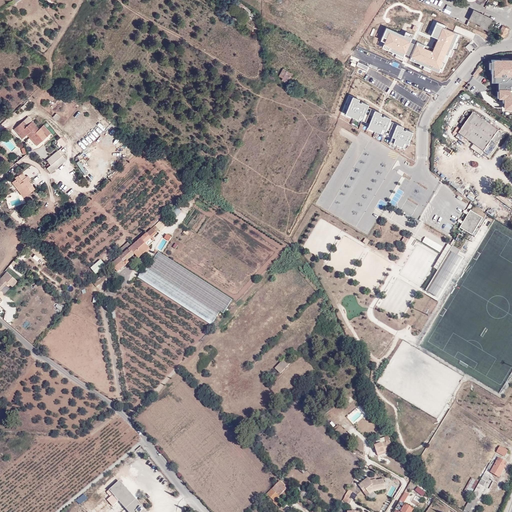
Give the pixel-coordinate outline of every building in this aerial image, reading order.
[(436,0),(434,0),(433,7),(440,9),(443,2),(436,0)] [(450,9),(453,4),(446,1),(443,7),(450,9)] [(250,15),(254,18),(257,14),(254,13),(241,3),(238,6),(249,15),(250,15)] [(472,11),(468,22),(488,30),(493,19),(472,11)] [(505,36),(508,29),(503,26),(499,33),(505,36)] [(502,101),(502,113),(511,112),(511,61),(491,62),(491,85),(497,85),(497,101),(502,101)] [(286,83),(292,73),(283,69),(279,76),(283,78),(282,80),(286,83)] [(481,155),(484,152),(489,156),(503,135),(473,114),(456,138),(466,145),(469,141),(474,145),(471,148),(481,155)] [(39,129),(32,121),(29,124),(35,132),(39,129)] [(22,139),(27,135),(36,145),(46,137),(39,129),(35,132),(29,124),(27,125),(24,122),(15,130),(22,139)] [(39,148),(49,140),(46,137),(36,145),(39,148)] [(57,148),(51,152),(57,160),(62,155),(57,148)] [(67,160),(62,155),(57,160),(47,168),(51,173),(67,160)] [(26,176),(23,172),(18,175),(19,176),(16,179),(12,182),(16,187),(18,185),(24,193),(29,189),(31,191),(35,188),(29,180),(31,179),(28,175),(26,176)] [(78,195),(61,181),(56,187),(73,201),(78,195)] [(16,187),(24,197),(31,191),(29,189),(24,193),(18,185),(16,187)] [(472,237),(483,220),(470,212),(460,229),(472,237)] [(157,234),(152,229),(120,257),(126,265),(129,262),(128,261),(134,254),(138,259),(150,248),(148,247),(154,242),(151,239),(157,234)] [(440,302),(464,257),(459,255),(460,252),(448,246),(445,251),(447,252),(425,295),(440,302)] [(165,295),(186,309),(211,325),(220,311),(223,313),(232,300),(212,286),(159,252),(150,265),(147,263),(138,277),(165,295)] [(111,265),(118,272),(126,265),(120,257),(111,265)] [(97,275),(106,267),(101,261),(92,269),(97,275)] [(110,268),(95,280),(96,281),(99,285),(110,276),(109,275),(113,271),(110,268)] [(16,281),(6,272),(1,278),(6,283),(7,282),(12,287),(16,281)] [(403,301),(396,300),(396,313),(400,313),(400,311),(407,312),(408,298),(413,299),(413,292),(404,291),(403,301)] [(286,358),(276,369),(281,374),(291,363),(286,358)] [(354,441),(341,426),(336,431),(349,445),(354,441)] [(387,441),(375,445),(378,454),(385,452),(386,454),(391,452),(389,446),(392,445),(389,436),(386,437),(387,441)] [(505,457),(508,451),(500,446),(496,452),(505,457)] [(499,477),(506,466),(505,465),(504,465),(505,462),(499,458),(491,472),(499,477)] [(131,479),(134,475),(126,469),(123,472),(131,479)] [(494,481),(484,474),(463,511),(464,511),(477,511),(487,494),(485,493),(480,503),(479,502),(473,511),(470,511),(477,499),(478,500),(485,488),(486,488),(487,487),(489,489),(494,481)] [(369,477),(358,485),(364,492),(366,490),(369,493),(374,490),(386,487),(385,479),(372,481),(369,477)] [(464,492),(470,496),(478,481),(471,478),(464,492)] [(145,511),(119,481),(107,492),(111,497),(107,500),(113,506),(119,501),(129,511),(145,511)] [(280,481),(267,494),(270,497),(275,501),(276,500),(280,496),(283,498),(290,491),(280,481)] [(418,486),(414,490),(423,496),(426,492),(418,486)] [(300,502),(308,494),(300,487),(294,492),(296,494),(294,496),(300,502)] [(408,494),(406,492),(400,501),(403,503),(408,494)] [(353,500),(349,498),(346,496),(344,500),(351,504),(353,500)] [(282,505),(276,500),(275,501),(273,502),(279,508),(282,505)] [(410,511),(413,509),(403,503),(400,501),(396,508),(399,510),(398,511),(410,511)]
